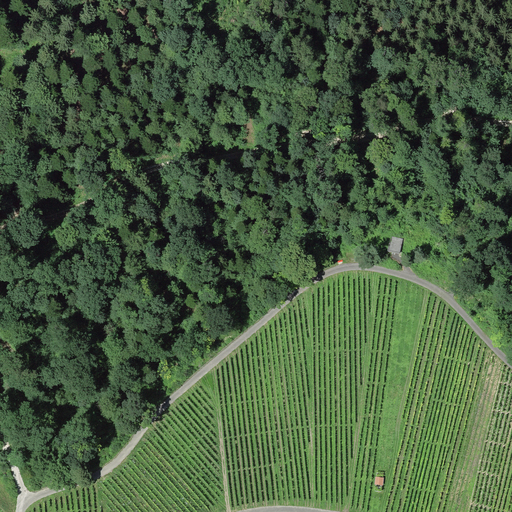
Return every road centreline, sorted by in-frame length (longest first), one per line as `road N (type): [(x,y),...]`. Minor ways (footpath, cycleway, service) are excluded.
road 1 (track): [(21,511),(24,500),(115,466),(183,387),(322,273),(387,269),(442,291),(511,364)]
road 2 (track): [(511,119),(442,120),(138,172),(73,211),(0,230)]
